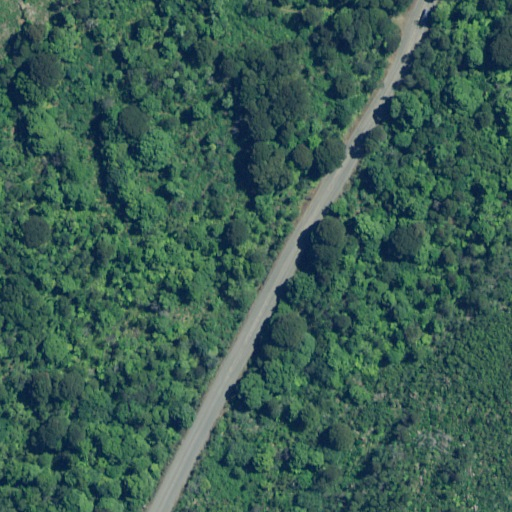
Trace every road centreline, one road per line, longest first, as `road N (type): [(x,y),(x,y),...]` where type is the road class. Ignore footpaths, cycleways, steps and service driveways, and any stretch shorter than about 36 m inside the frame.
road 1 (unclassified): [(171,511),(349,171),(424,0)]
road 2 (track): [(415,31),(332,19),(290,0)]
